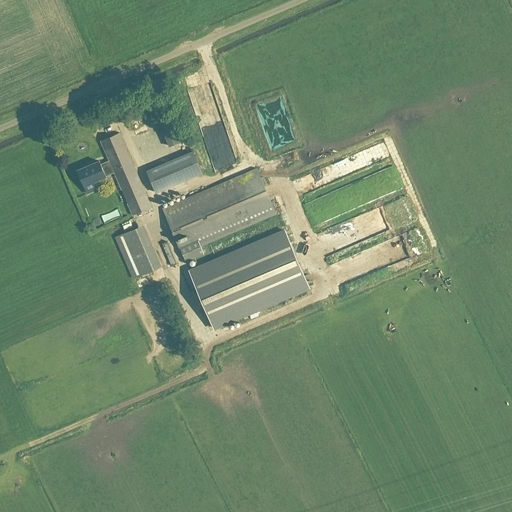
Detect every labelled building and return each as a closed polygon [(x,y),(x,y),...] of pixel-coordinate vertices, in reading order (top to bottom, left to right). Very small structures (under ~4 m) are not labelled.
[(269,149),(295,141),(281,97),(276,98),(280,111),(265,116),(267,122),(261,124),(269,149)] [(237,109),(238,115),(239,115),(240,120),(247,118),(245,108),(237,109)] [(168,147),(184,140),(171,111),(156,117),(168,147)] [(120,133),(100,141),(109,161),(100,165),(99,162),(77,171),(87,194),(97,190),(94,182),(114,174),(132,216),(152,208),(120,133)] [(364,156),(370,167),(386,159),(380,148),(364,156)] [(156,193),(201,173),(192,152),(147,171),(156,193)] [(204,253),(201,247),(276,215),(257,170),(163,209),(185,262),(204,253)] [(277,186),(280,203),(315,195),(315,193),(327,190),(324,178),(318,179),(320,187),(293,193),(291,183),(277,186)] [(163,194),(166,203),(176,199),(172,190),(163,194)] [(349,213),(346,202),(326,208),(328,218),(349,213)] [(137,229),(116,238),(133,279),(154,270),(137,229)] [(285,230),(189,271),(213,328),(309,287),(285,230)] [(397,246),(402,260),(421,255),(417,240),(397,246)] [(162,244),(172,267),(177,265),(167,242),(162,244)] [(347,254),(362,246),(361,244),(346,251),(347,254)]
